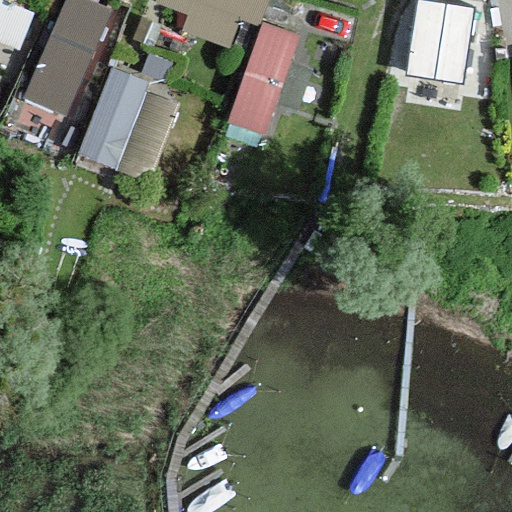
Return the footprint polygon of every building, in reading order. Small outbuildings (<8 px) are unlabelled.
[(21,0),(0,0),(0,41),(22,50),(39,6),(21,0)] [(73,115),(114,0),(112,0),(62,0),(28,99),(73,115)] [(169,0),(195,6),(189,31),(236,42),(243,15),(266,20),(270,0),(169,0)] [(463,77),(479,3),(463,0),(423,0),(410,66),(463,77)] [(274,133),(304,28),(261,16),(232,121),(274,133)] [(117,166),(153,77),(116,62),(80,152),(117,166)] [(157,173),(182,97),(150,87),(126,163),(157,173)]
